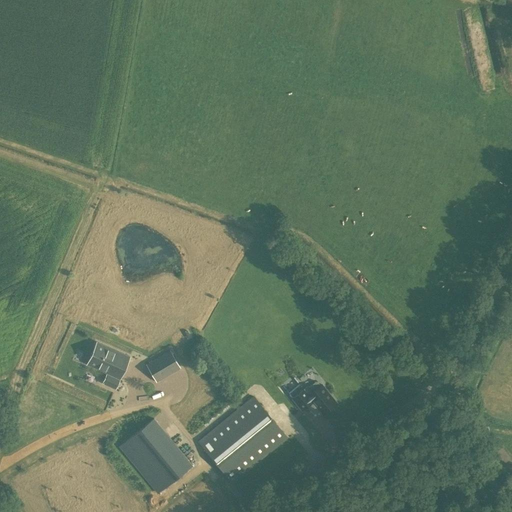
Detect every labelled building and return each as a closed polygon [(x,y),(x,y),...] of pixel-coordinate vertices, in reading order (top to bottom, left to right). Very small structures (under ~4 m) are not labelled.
[(101,383),(115,389),(129,356),(96,341),(86,364),(106,373),(101,383)] [(146,364),(156,380),(180,366),(170,350),(146,364)] [(300,410),(312,400),(322,413),(336,403),(321,384),(320,385),(317,381),(315,381),(310,385),(310,388),(312,391),(307,395),(302,389),(291,398),(300,410)] [(254,396),(198,441),(232,482),(287,437),(254,396)] [(119,446),(157,493),(193,465),(153,417),(119,446)]
